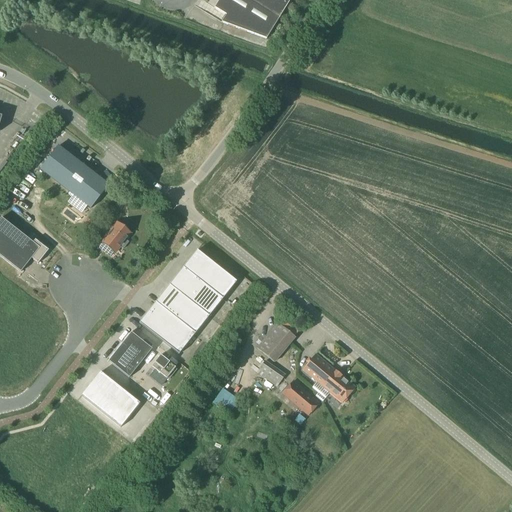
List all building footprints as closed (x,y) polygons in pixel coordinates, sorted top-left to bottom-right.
[(219,0),(214,9),(225,17),(221,24),(266,40),(278,20),(290,0),(219,0)] [(90,209),(107,187),(57,148),(39,170),(90,209)] [(0,220),(0,257),(21,273),(31,260),(38,265),(48,252),(35,241),(33,244),(1,219),(0,220)] [(87,219),(84,224),(88,227),(92,222),(87,219)] [(117,224),(102,243),(99,247),(110,256),(113,252),(114,253),(119,247),(122,250),(128,243),(124,240),(129,234),(117,224)] [(36,237),(31,233),(27,239),(31,242),(36,237)] [(182,269),(222,300),(235,283),(196,251),(187,262),(182,269)] [(208,318),(222,300),(182,269),(177,275),(168,286),(208,318)] [(194,335),(208,318),(168,286),(160,297),(154,303),(194,335)] [(178,355),(194,335),(154,303),(149,310),(138,324),(178,355)] [(272,329),(256,348),(274,364),(290,344),(295,338),(294,337),(299,331),(286,320),(281,327),(277,324),(272,329)] [(108,362),(129,378),(152,350),(131,333),(108,362)] [(302,371),(322,388),(327,393),(341,405),(355,388),(315,355),(302,371)] [(175,368),(159,357),(151,368),(166,380),(167,379),(169,381),(176,370),(174,369),(175,368)] [(285,376),(265,361),(256,374),(276,388),(285,376)] [(85,392),(80,397),(120,428),(139,405),(99,373),(93,381),(93,380),(84,391),(85,392)] [(318,404),(313,399),(292,382),(283,394),(308,415),(318,404)] [(75,408),(62,427),(70,433),(83,415),(75,408)] [(83,415),(70,433),(77,439),(91,421),(83,415)] [(91,421),(77,439),(85,445),(99,427),(91,421)] [(99,427),(85,445),(93,451),(106,433),(99,427)] [(106,433),(93,451),(101,457),(114,439),(106,433)] [(114,439),(101,457),(108,463),(122,445),(114,439)] [(35,441),(9,448),(15,453),(21,458),(28,463),(41,446),(35,441)] [(41,446),(28,463),(34,468),(47,451),(41,446)] [(7,451),(0,459),(0,469),(2,471),(15,453),(9,448),(7,451)] [(47,451),(34,468),(40,473),(54,456),(47,451)] [(15,453),(2,471),(8,476),(19,461),(21,458),(15,453)] [(54,456),(40,473),(47,478),(60,461),(54,456)] [(19,461),(8,476),(14,481),(25,467),(28,463),(21,458),(19,461)] [(60,461),(47,478),(53,483),(66,466),(60,461)] [(25,467),(14,481),(21,486),(32,471),(34,468),(28,463),(25,467)] [(66,466),(53,483),(59,488),(73,471),(66,466)] [(32,471),(21,486),(27,491),(38,476),(40,473),(34,468),(32,471)] [(73,471),(59,488),(65,493),(79,476),(73,471)] [(38,476),(27,491),(33,496),(44,481),(47,478),(40,473),(38,476)] [(79,476),(65,493),(72,498),(85,481),(79,476)] [(44,481),(33,496),(39,501),(50,487),(53,483),(47,478),(44,481)] [(85,481),(72,498),(78,503),(92,486),(85,481)] [(50,487),(39,501),(46,506),(57,491),(59,488),(53,483),(50,487)] [(57,491),(46,506),(52,511),(64,494),(65,493),(59,488),(57,491)] [(64,494),(52,511),(53,511),(61,511),(71,500),(72,498),(65,493),(64,494)] [(71,500),(61,511),(71,511),(78,503),(72,498),(71,500)]
